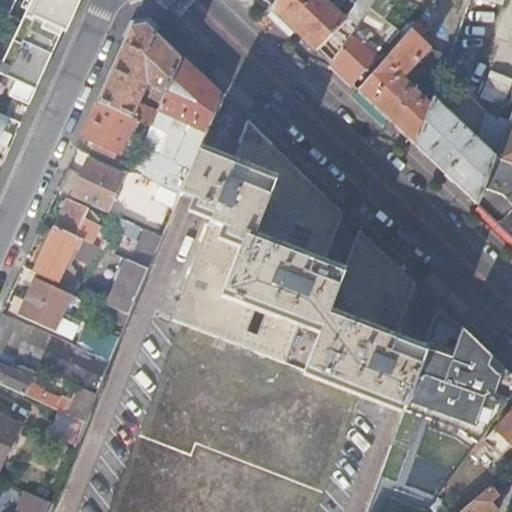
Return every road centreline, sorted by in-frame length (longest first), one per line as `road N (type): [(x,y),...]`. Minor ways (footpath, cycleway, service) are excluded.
road 1 (residential): [(262,64),(229,114),(73,511)]
road 2 (primary): [(511,304),(262,64)]
road 3 (residential): [(0,223),(105,0)]
